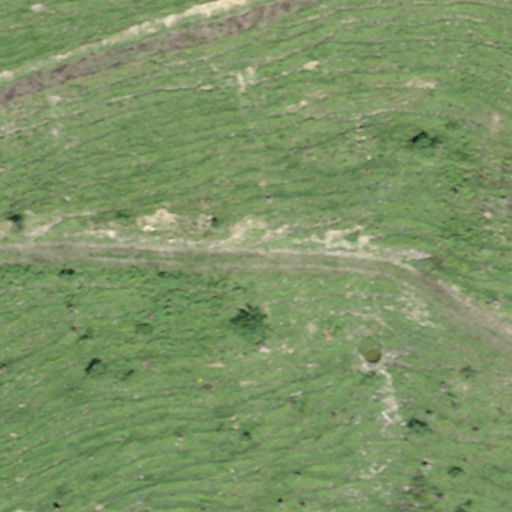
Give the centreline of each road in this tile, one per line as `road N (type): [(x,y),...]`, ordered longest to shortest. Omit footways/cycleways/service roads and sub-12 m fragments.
road 1 (track): [(511,344),(387,272),(302,262),(0,259)]
road 2 (track): [(0,105),(289,0)]
